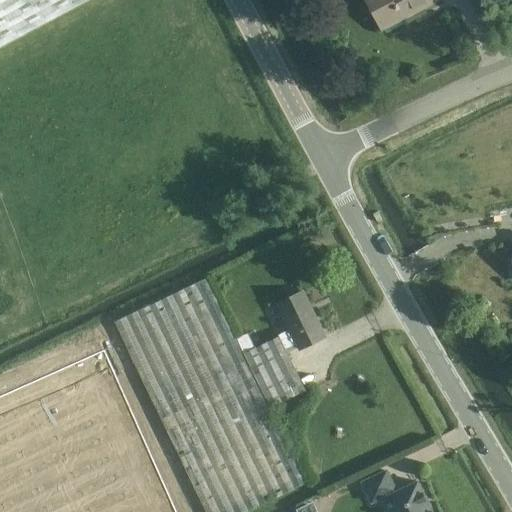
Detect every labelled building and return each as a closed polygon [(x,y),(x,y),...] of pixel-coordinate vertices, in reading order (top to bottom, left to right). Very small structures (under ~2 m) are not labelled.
[(0,0),(0,49),(106,0),(0,0)] [(366,0),(383,30),(438,1),(437,0),(366,0)] [(239,215),(251,209),(246,198),(234,204),(239,215)] [(114,322),(205,511),(248,511),(307,484),(270,408),(304,391),(285,350),(297,344),(299,350),(325,337),(303,292),(277,304),(290,330),(278,336),(279,337),(244,354),(207,277),(114,322)] [(383,498),(389,511),(431,511),(417,482),(396,492),(395,491),(396,491),(386,471),(362,482),(372,502),(383,497),(383,498)]
